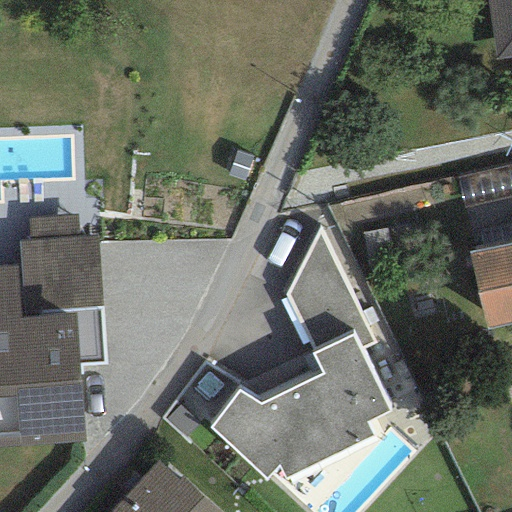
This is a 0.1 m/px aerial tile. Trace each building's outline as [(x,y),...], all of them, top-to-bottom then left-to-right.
[(511,59),(511,0),(485,0),(494,62),(511,59)] [(511,197),(511,165),(456,178),(463,208),(511,197)] [(26,220),(28,242),(78,238),(76,216),(26,220)] [(364,423),(391,410),(359,350),(373,343),(318,228),(285,295),(314,352),(310,354),(320,375),(259,403),(236,390),(208,428),(264,481),(279,467),(284,479),(370,436),(364,423)] [(101,308),(95,236),(78,238),(28,242),(17,243),(18,266),(21,314),(101,308)] [(511,243),(467,254),(485,330),(511,323),(511,243)] [(0,447),(83,443),(79,365),(105,365),(101,308),(21,314),(18,266),(0,267),(0,447)] [(216,511),(157,461),(109,511),(216,511)]
